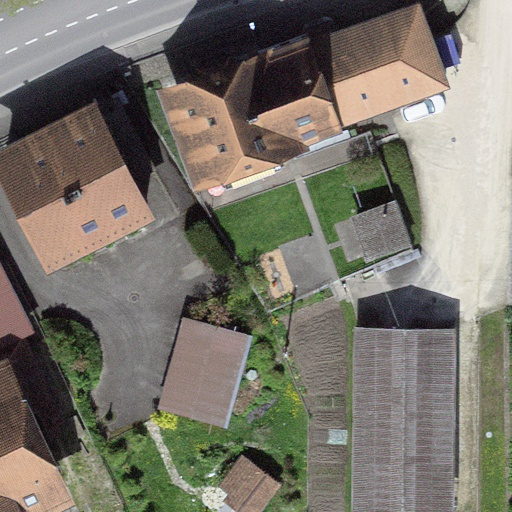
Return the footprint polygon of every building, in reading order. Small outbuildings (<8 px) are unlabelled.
[(424,0),(418,0),(167,85),(201,183),(285,155),(280,142),(342,122),(339,113),(451,76),(424,0)] [(93,98),(0,147),(0,152),(53,253),(148,202),(93,98)] [(397,199),(356,211),(371,261),(411,249),(397,199)] [(253,348),(183,320),(150,403),(220,430),(253,348)] [(477,511),(477,335),(373,335),(373,511),(477,511)] [(0,511),(100,511),(32,355),(0,368),(0,511)]
